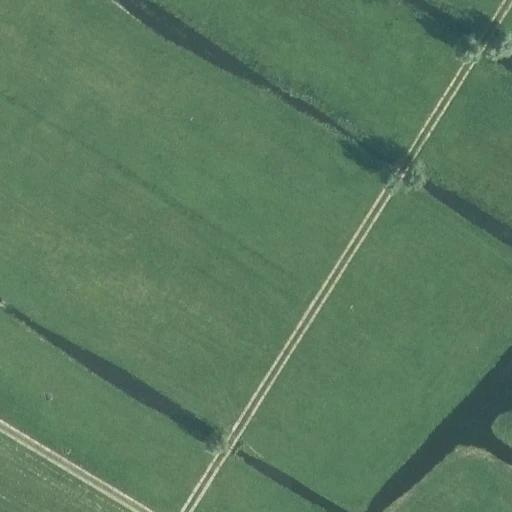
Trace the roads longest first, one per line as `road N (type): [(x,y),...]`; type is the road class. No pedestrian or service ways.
road 1 (track): [(185,511),(511,0)]
road 2 (track): [(0,422),(148,511)]
